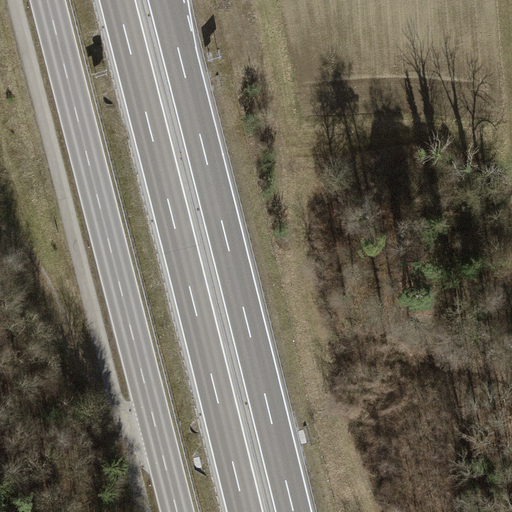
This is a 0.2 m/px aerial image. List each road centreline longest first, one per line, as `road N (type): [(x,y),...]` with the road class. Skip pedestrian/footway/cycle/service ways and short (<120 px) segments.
road 1 (primary): [(48,0),(178,511)]
road 2 (trunk): [(294,511),(166,0)]
road 3 (trunk): [(118,0),(245,511)]
road 4 (track): [(114,391),(77,350),(29,256),(0,229)]
